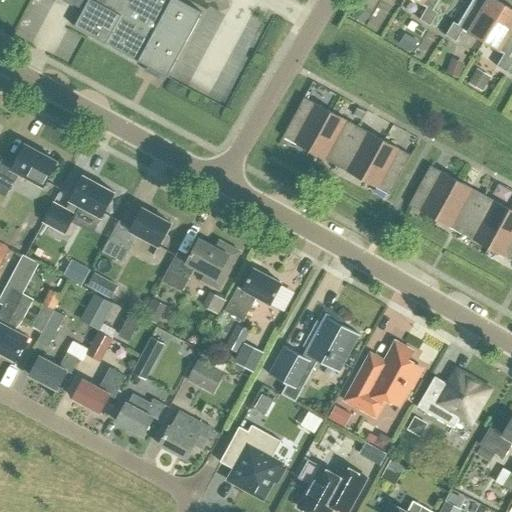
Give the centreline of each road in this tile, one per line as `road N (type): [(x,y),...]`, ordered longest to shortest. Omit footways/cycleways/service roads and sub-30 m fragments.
road 1 (unclassified): [(511,345),(224,175)]
road 2 (unclassified): [(224,175),(0,56)]
road 3 (residential): [(0,393),(170,488),(184,511)]
road 4 (residential): [(224,175),(328,0)]
